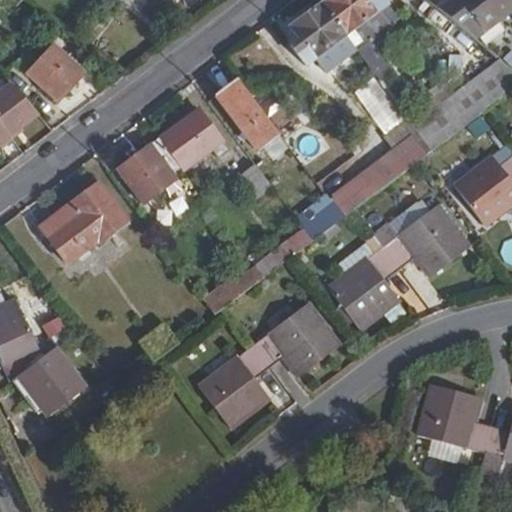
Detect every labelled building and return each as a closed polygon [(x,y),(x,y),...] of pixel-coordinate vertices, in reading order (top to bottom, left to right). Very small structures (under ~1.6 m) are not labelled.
[(321,0),(319,2),(342,33),(380,4),(377,0),(321,0)] [(511,0),(443,0),(435,6),(482,44),(511,22),(511,0)] [(324,69),(353,47),(342,33),(319,2),(287,26),(297,39),(289,45),(303,63),(313,55),(324,69)] [(353,47),(361,39),(390,17),(380,4),(342,33),(353,47)] [(353,47),(365,62),(373,56),(361,39),(353,47)] [(82,74),(54,46),(27,72),(56,100),(82,74)] [(414,126),(431,149),(511,87),(511,68),(502,60),(414,126)] [(253,149),(277,133),(235,78),(213,95),(253,149)] [(0,85),(0,144),(8,139),(7,138),(37,114),(7,79),(0,85)] [(196,107),(158,137),(177,162),(182,168),(220,139),(196,107)] [(332,199),(344,214),(431,149),(414,126),(408,120),(383,140),(393,153),(332,199)] [(177,162),(158,137),(117,168),(142,200),(174,176),(167,169),(177,162)] [(511,153),(498,162),(493,156),(454,183),(481,218),(501,202),(505,206),(511,200),(511,153)] [(255,198),(270,187),(253,163),(237,175),(255,198)] [(39,226),(66,264),(125,218),(98,180),(39,226)] [(301,228),(311,240),(341,217),(329,200),(298,224),(301,228)] [(437,204),(382,245),(399,266),(415,254),(430,273),(468,244),(437,204)] [(253,264),(263,277),(311,240),(301,228),(253,264)] [(399,266),(382,245),(327,287),(358,327),(397,297),(382,278),(399,266)] [(233,276),(205,300),(214,317),(263,280),(253,269),(237,281),(233,276)] [(25,298),(31,311),(48,305),(43,291),(25,298)] [(0,304),(0,357),(2,362),(34,348),(13,299),(0,304)] [(307,302),(252,342),(268,365),(281,355),(284,352),(300,372),(338,342),(307,302)] [(141,343),(153,360),(176,341),(164,326),(141,343)] [(268,365),(252,342),(197,384),(229,426),(269,395),(252,375),(268,365)] [(83,385),(53,348),(16,374),(39,404),(45,413),(83,385)] [(16,374),(11,379),(32,409),(39,404),(16,374)] [(474,418),(478,395),(434,383),(421,432),(485,450),(491,424),(479,420),(474,418)] [(485,398),(478,395),(474,418),(479,420),(485,398)] [(511,429),(491,424),(485,450),(482,465),(502,471),(507,455),(511,456),(511,429)]
